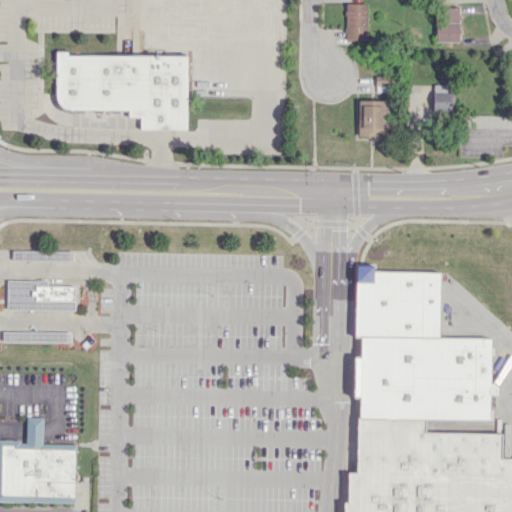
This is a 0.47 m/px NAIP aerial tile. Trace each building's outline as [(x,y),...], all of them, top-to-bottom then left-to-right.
[(345,40),(367,41),(368,3),(346,3),(345,40)] [(436,41),(459,42),(460,7),(437,6),(436,41)] [(55,51),(55,108),(128,109),(128,115),(140,115),(140,129),(188,129),(189,52),(55,51)] [(375,91),(389,91),(389,75),(375,75),(375,91)] [(433,83),(433,111),(451,111),(451,83),(433,83)] [(358,97),(358,136),(378,136),(378,132),(384,132),(384,113),(388,113),(388,97),(358,97)] [(13,250),(13,259),(72,259),(73,251),(13,250)] [(357,264),(356,335),(440,336),(441,272),(374,271),(374,265),(357,264)] [(46,285),(46,280),(7,280),(5,281),(4,284),(5,287),(8,289),(8,299),(5,300),(4,304),(5,307),(8,308),(74,309),(74,300),(35,300),(35,296),(31,295),(31,289),(35,289),(35,285),(46,285)] [(35,285),(35,289),(31,289),(31,295),(35,296),(35,300),(74,300),(75,285),(46,285),(35,285)] [(3,331),(3,339),(71,340),(71,331),(3,331)] [(361,335),(361,355),(354,356),(354,397),(360,397),(359,417),(362,418),(421,419),(491,419),(492,337),(440,336),(361,335)] [(0,500),(0,439),(21,439),(21,442),(27,442),(27,416),(43,416),(42,443),(76,443),(75,502),(0,500)] [(362,418),(421,419),(420,433),(498,434),(498,459),(504,459),(510,459),(511,459),(511,511),(348,511),(349,502),(352,502),(353,472),(361,472),(362,418)]
